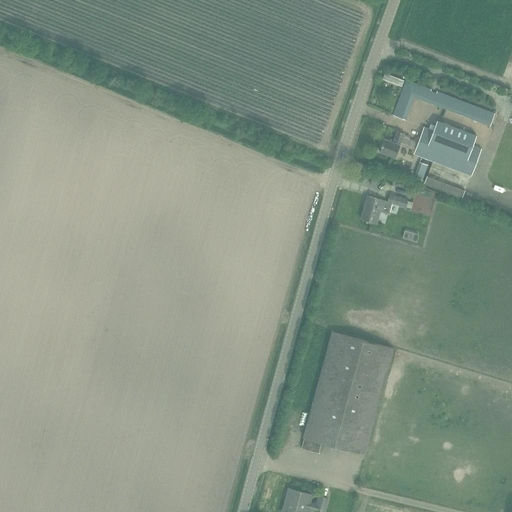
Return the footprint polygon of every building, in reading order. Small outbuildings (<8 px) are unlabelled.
[(395,91),(397,85),(384,80),(382,87),(395,91)] [(405,120),(409,111),(414,97),(490,127),(495,115),(416,84),(406,80),(393,115),(405,120)] [(414,154),(471,176),(482,149),(473,145),(476,135),(437,121),(433,131),(424,127),(418,143),(403,137),(404,134),(397,131),(393,142),(384,139),(379,151),(395,157),(401,143),(416,148),(414,154)] [(415,177),(423,180),(429,165),(420,162),(415,177)] [(425,183),(464,198),(466,189),(429,175),(425,183)] [(361,219),(371,222),(376,223),(380,211),(389,214),(392,203),(406,207),(408,200),(399,197),(390,194),(388,202),(367,196),(361,219)] [(322,442),(365,454),(393,349),(332,332),(303,437),(304,437),(301,448),(319,453),(322,442)] [(285,511),(303,511),(305,507),(315,510),(315,511),(318,511),(324,511),(328,499),(319,496),(317,504),(309,502),(311,494),(289,488),(287,499),(289,500),(285,511)]
